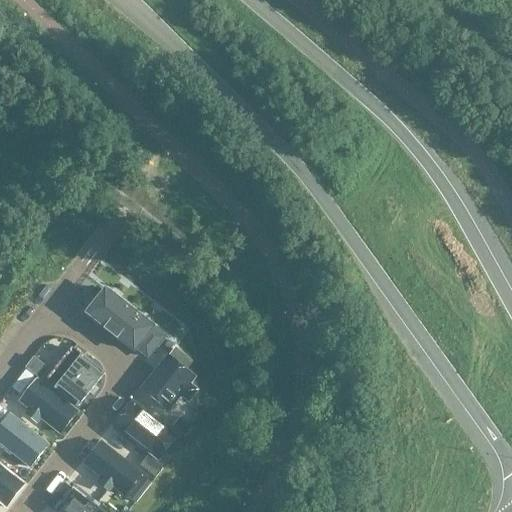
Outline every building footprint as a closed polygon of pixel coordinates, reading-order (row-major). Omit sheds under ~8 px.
[(159,329),(109,289),(87,316),(138,356),(140,354),(151,363),(169,339),(158,330),(159,329)] [(171,355),(169,353),(140,389),(170,412),(183,397),(190,403),(201,390),(194,384),(199,377),(189,369),(195,361),(177,347),(171,355)] [(107,373),(83,354),(55,389),(79,408),(107,373)] [(43,379),(51,369),(35,357),(27,367),(43,379)] [(81,411),(38,378),(20,401),(30,409),(26,414),(39,424),(42,420),(62,436),(81,411)] [(181,436),(133,399),(114,423),(161,460),(181,436)] [(51,445),(11,414),(0,427),(0,443),(32,469),(51,445)] [(194,427),(181,417),(173,427),(186,437),(194,427)] [(144,474),(102,441),(84,464),(102,478),(98,483),(111,493),(115,488),(126,497),(144,474)] [(164,468),(148,456),(141,465),(157,478),(164,468)] [(0,463),(0,503),(7,509),(27,485),(0,463)] [(152,483),(144,477),(129,496),(137,502),(152,483)] [(73,489),(66,483),(48,506),(55,511),(106,511),(75,487),(73,489)]
